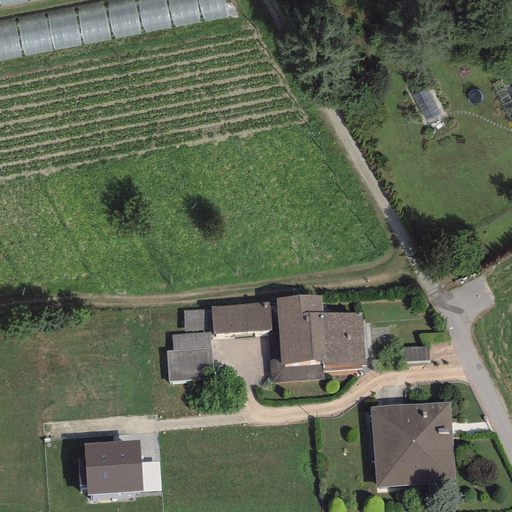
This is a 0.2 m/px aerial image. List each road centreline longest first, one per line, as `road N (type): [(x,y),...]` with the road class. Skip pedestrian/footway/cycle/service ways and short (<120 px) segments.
road 1 (track): [(426,277),(264,0)]
road 2 (unclassified): [(511,449),(426,277)]
